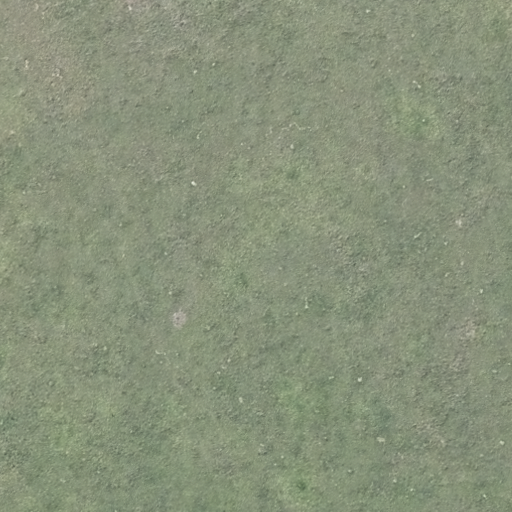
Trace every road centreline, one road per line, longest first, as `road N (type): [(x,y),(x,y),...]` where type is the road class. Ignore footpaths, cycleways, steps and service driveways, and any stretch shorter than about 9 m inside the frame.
road 1 (unknown): [(0,438),(511,50)]
road 2 (unknown): [(283,0),(511,430)]
